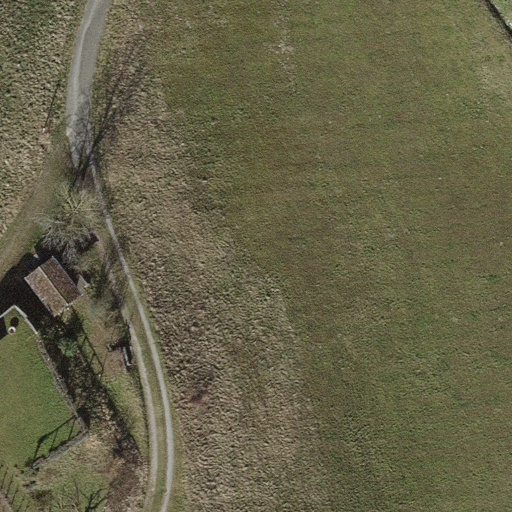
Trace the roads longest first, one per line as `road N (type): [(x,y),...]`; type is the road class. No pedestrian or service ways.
road 1 (track): [(85,148),(152,360),(161,467),(153,511)]
road 2 (track): [(0,283),(68,163),(85,148)]
road 3 (track): [(111,0),(86,95),(85,148)]
